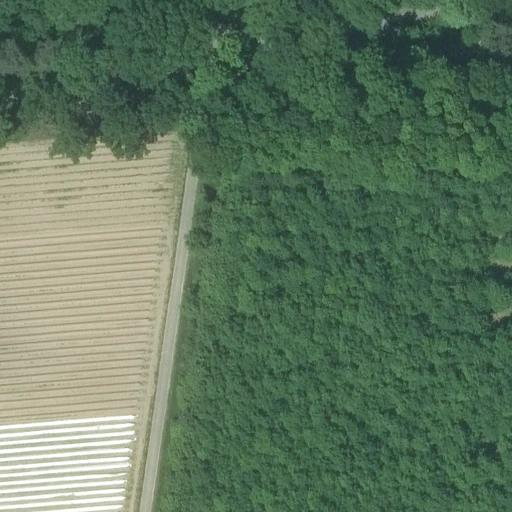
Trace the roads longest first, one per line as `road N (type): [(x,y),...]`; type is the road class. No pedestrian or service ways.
road 1 (unclassified): [(145,511),(211,29)]
road 2 (unclassified): [(456,0),(360,52),(211,29)]
road 3 (unclassified): [(211,29),(0,0)]
road 4 (track): [(511,72),(360,52)]
